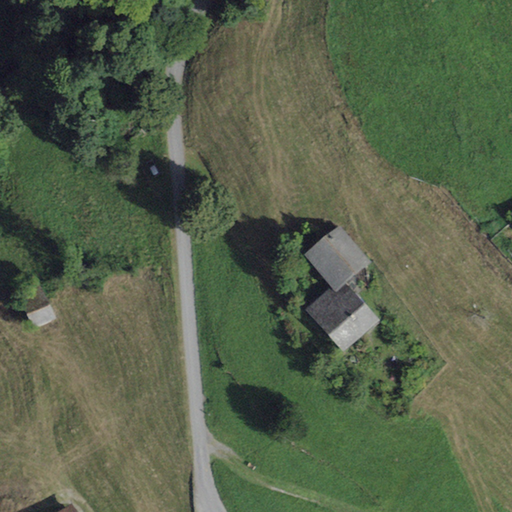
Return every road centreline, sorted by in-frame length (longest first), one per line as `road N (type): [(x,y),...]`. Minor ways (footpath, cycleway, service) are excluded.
road 1 (unclassified): [(201,0),(175,53),(172,92),(196,400)]
road 2 (track): [(356,511),(201,448)]
road 3 (track): [(358,124),(337,0)]
